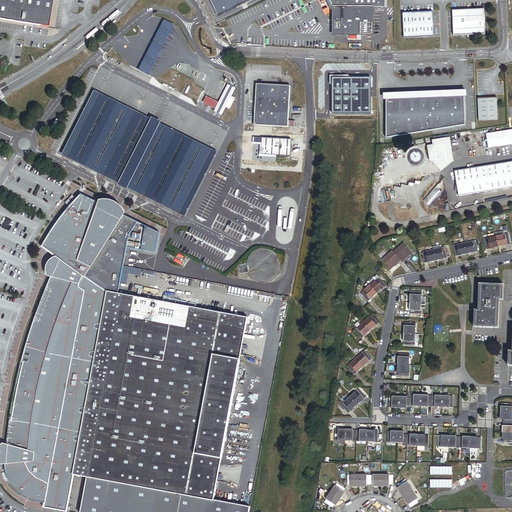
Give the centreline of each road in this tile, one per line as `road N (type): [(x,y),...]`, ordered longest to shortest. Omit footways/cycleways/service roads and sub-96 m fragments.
road 1 (residential): [(511,258),(398,284),(376,402),(388,420),(458,421),(490,396),(511,391)]
road 2 (unclassified): [(191,0),(232,52),(472,54),(495,52),(505,41)]
road 3 (unclassified): [(122,0),(0,89)]
